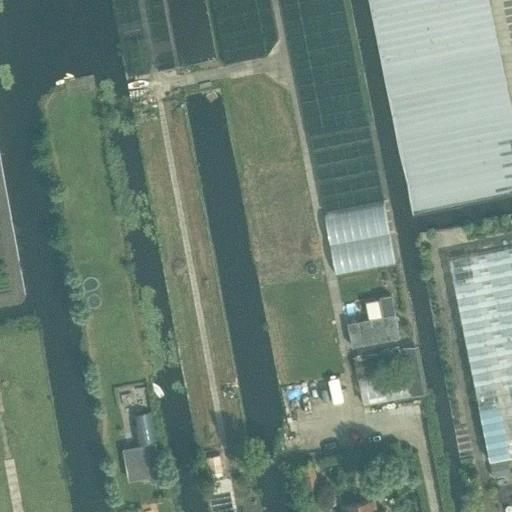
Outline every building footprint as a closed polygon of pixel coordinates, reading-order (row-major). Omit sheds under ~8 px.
[(511,246),(450,259),(491,461),(511,457),(511,246)] [(368,318),(348,323),(352,346),(399,337),(395,313),(394,314),(390,294),(380,296),(380,298),(365,301),(368,318)] [(356,374),(404,365),(402,352),(354,361),(356,374)] [(153,421),(132,425),(136,445),(157,441),(153,421)] [(163,482),(156,443),(144,446),(150,477),(151,484),(163,482)] [(230,447),(233,463),(247,461),(244,445),(230,447)] [(220,454),(207,456),(210,472),(223,470),(220,454)] [(299,467),(304,492),(322,489),(317,463),(299,467)] [(503,464),(492,466),(494,478),(506,475),(503,464)] [(345,507),(345,511),(387,511),(383,511),(370,511),(368,502),(345,507)]
